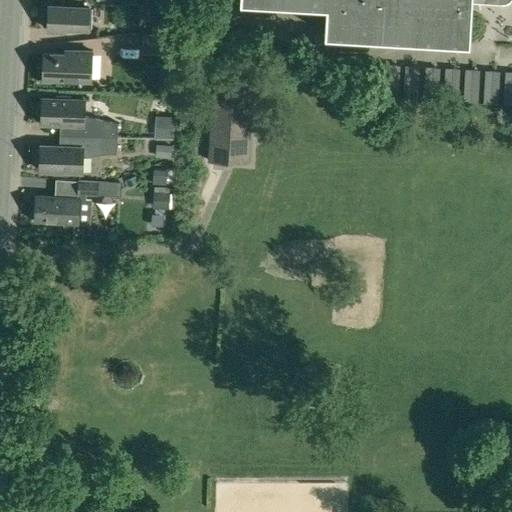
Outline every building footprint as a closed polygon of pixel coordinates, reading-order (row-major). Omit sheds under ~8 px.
[(239,0),(239,1),(325,6),(324,35),(469,44),(471,1),(500,2),(502,2),(504,2),(506,1),(507,0),(239,0)] [(153,1),(152,17),(180,19),(181,2),(153,1)] [(87,29),(88,8),(48,6),(48,10),(43,12),(43,23),(47,26),(47,30),(65,31),(65,27),(87,29)] [(176,54),(176,31),(143,33),(143,53),(176,54)] [(39,67),(38,83),(50,84),(50,80),(90,82),(91,52),(72,51),(72,55),(43,54),(42,67),(39,67)] [(176,69),(164,68),(161,93),(174,94),(176,69)] [(212,82),(208,162),(248,164),(251,106),(259,106),(261,85),(212,82)] [(64,136),(117,137),(117,123),(83,116),(84,101),(69,100),(69,97),(56,97),(56,100),(41,99),(41,103),(36,103),(36,119),(41,120),(41,124),(64,124),(64,136)] [(174,117),(157,116),(156,137),(173,138),(174,117)] [(117,137),(64,136),(64,147),(40,146),(40,150),(35,150),(34,167),(39,167),(39,171),(54,172),(53,174),(67,175),(67,172),(81,172),(82,158),(116,153),(117,137)] [(171,146),(158,145),(158,157),(170,157),(171,146)] [(96,195),(97,183),(78,182),(77,194),(96,195)] [(97,182),(97,183),(96,195),(117,195),(117,182),(97,182)] [(169,193),(154,192),(153,192),(152,208),(169,209),(170,193),(169,193)] [(62,224),(71,224),(76,224),(77,198),(36,196),(35,222),(62,224)]
